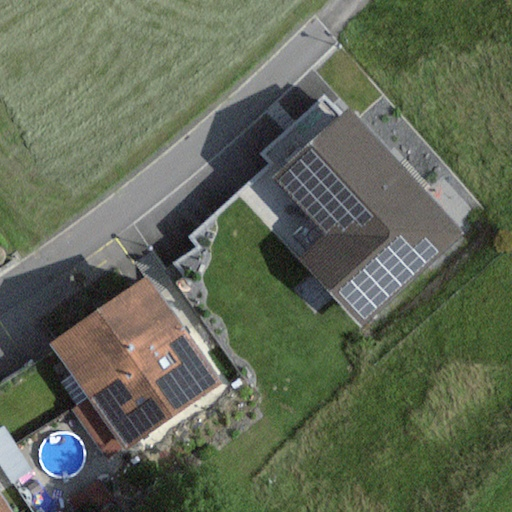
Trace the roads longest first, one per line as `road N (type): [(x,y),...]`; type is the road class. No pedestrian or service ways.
road 1 (residential): [(264,100),(123,213),(0,296)]
road 2 (track): [(357,0),(264,100)]
